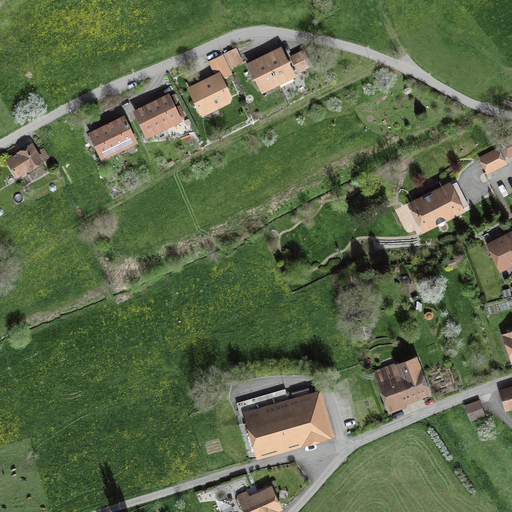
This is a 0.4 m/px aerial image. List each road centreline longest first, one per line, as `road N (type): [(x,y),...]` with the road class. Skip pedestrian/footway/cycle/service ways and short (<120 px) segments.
road 1 (residential): [(0,145),(100,93),(234,36),(263,32),(354,49),(511,117)]
road 2 (track): [(0,275),(174,168),(380,59)]
road 3 (residential): [(348,449),(511,379)]
